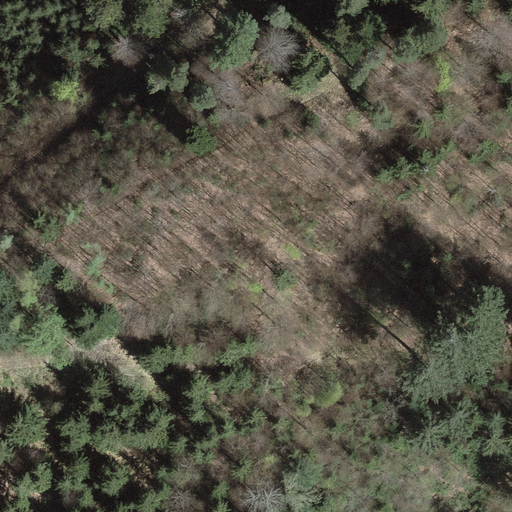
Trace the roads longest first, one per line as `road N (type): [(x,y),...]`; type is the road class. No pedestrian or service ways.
road 1 (track): [(0,364),(254,360),(511,319)]
road 2 (track): [(231,0),(207,32),(0,182)]
